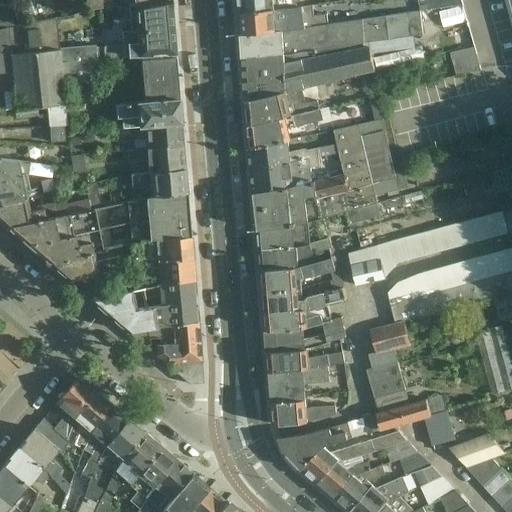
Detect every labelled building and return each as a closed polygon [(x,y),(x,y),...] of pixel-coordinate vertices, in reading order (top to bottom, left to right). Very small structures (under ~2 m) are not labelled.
[(112,0),(85,0),(87,10),(113,6),(112,0)] [(174,52),(169,0),(142,0),(128,3),(118,5),(118,10),(129,9),(131,31),(125,31),(126,44),(123,44),(123,45),(124,57),(174,52)] [(239,0),(241,13),(297,6),(297,5),(300,1),(300,0),(239,0)] [(416,12),(415,0),(355,8),(325,12),(325,14),(314,16),(313,13),(304,14),(303,7),(297,7),(297,6),(241,13),(242,34),(362,19),(416,12)] [(0,16),(12,15),(10,2),(0,3),(0,16)] [(423,35),(421,11),(416,12),(362,19),(242,34),(244,57),(285,52),(315,48),(315,50),(423,35)] [(0,29),(13,26),(12,15),(0,16),(0,29)] [(56,17),(13,26),(0,29),(0,73),(12,72),(13,90),(15,109),(46,106),(63,104),(64,104),(62,85),(59,48),(56,17)] [(95,45),(59,48),(62,85),(105,81),(103,59),(96,59),(95,47),(95,45)] [(123,45),(95,47),(96,59),(103,59),(118,57),(124,57),(123,45)] [(316,56),(315,50),(315,48),(285,52),(244,57),(246,102),(313,85),(375,69),(371,45),(316,56)] [(481,70),(476,51),(451,57),(456,76),(481,70)] [(176,75),(174,52),(124,57),(118,57),(119,66),(141,64),(143,78),(176,75)] [(12,72),(0,73),(0,92),(13,90),(12,72)] [(178,98),(176,75),(143,78),(144,101),(178,98)] [(313,85),(246,102),(248,126),(320,108),(318,101),(317,101),(313,85)] [(180,123),(178,98),(144,101),(115,103),(116,118),(129,117),(130,127),(131,127),(180,123)] [(65,125),(63,104),(46,106),(48,126),(61,125),(65,125)] [(323,121),(320,108),(248,126),(251,148),(288,140),(292,139),(290,130),(323,121)] [(394,162),(383,118),(334,130),(338,144),(340,154),(342,162),(345,174),(293,186),(254,192),(258,230),(291,227),(307,223),(348,212),(379,203),(377,195),(409,187),(402,160),(394,162)] [(182,146),(180,123),(131,127),(132,138),(141,137),(142,149),(182,146)] [(62,140),(61,125),(48,126),(50,141),(62,140)] [(70,138),(71,146),(72,155),(83,154),(82,136),(70,138)] [(289,152),(288,140),(251,148),(249,149),(251,170),(340,154),(338,144),(321,148),(307,151),(307,149),(289,152)] [(88,161),(101,159),(99,146),(86,147),(88,161)] [(184,168),(182,146),(142,149),(128,150),(129,162),(148,160),(148,172),(164,170),(184,168)] [(85,172),(83,154),(72,155),(72,165),(73,172),(85,172)] [(342,162),(340,154),(251,170),(254,192),(293,186),(291,173),(311,171),(311,168),(322,166),(342,162)] [(17,161),(4,159),(0,158),(0,205),(26,199),(17,161)] [(186,193),(184,168),(164,170),(148,172),(131,174),(132,187),(150,186),(151,196),(186,193)] [(105,189),(127,185),(125,171),(103,175),(105,189)] [(101,207),(96,182),(85,185),(90,209),(101,207)] [(190,236),(186,193),(151,196),(101,207),(90,209),(66,214),(5,226),(49,264),(92,251),(93,252),(129,244),(139,242),(139,241),(156,240),(190,236)] [(29,212),(26,199),(0,205),(0,221),(5,226),(66,214),(65,200),(43,205),(44,209),(29,212)] [(381,216),(379,203),(348,212),(351,224),(381,216)] [(511,208),(503,212),(349,254),(356,286),(385,279),(400,262),(508,233),(511,231),(511,208)] [(307,223),(291,227),(258,230),(260,250),(297,248),(309,244),(307,223)] [(194,280),(190,236),(156,240),(139,241),(139,242),(129,244),(130,263),(127,264),(129,289),(159,285),(159,283),(194,280)] [(329,238),(309,244),(297,248),(260,250),(262,270),(299,268),(332,258),(329,249),(332,248),(329,238)] [(511,248),(419,274),(398,284),(388,294),(391,305),(395,325),(404,322),(511,293),(511,248)] [(92,251),(49,264),(67,280),(103,270),(120,266),(118,256),(94,260),(93,252),(92,251)] [(332,258),(299,268),(262,270),(263,291),(301,289),(299,278),(305,277),(306,278),(334,270),(336,279),(343,277),(340,265),(334,266),(332,258)] [(67,280),(89,299),(92,296),(105,294),(103,270),(67,280)] [(105,294),(92,296),(89,299),(128,332),(162,325),(171,325),(170,323),(198,322),(194,280),(159,283),(159,285),(129,289),(105,294)] [(303,289),(301,289),(263,291),(265,313),(305,311),(328,304),(347,299),(343,287),(306,299),(306,300),(304,300),(303,289)] [(332,320),(328,304),(305,311),(265,313),(267,331),(299,330),(302,329),(323,323),(332,320)] [(349,324),(365,324),(364,311),(349,311),(349,324)] [(342,318),(332,320),(323,323),(325,333),(301,340),(299,330),(267,331),(268,352),(307,349),(309,349),(345,338),(342,318)] [(201,360),(198,322),(170,323),(171,325),(162,325),(128,332),(166,363),(184,362),(201,360)] [(404,322),(395,325),(370,332),(376,353),(394,348),(395,350),(410,345),(404,322)] [(398,360),(395,350),(394,348),(376,353),(369,354),(372,368),(366,369),(370,384),(402,375),(398,360)] [(309,358),(309,349),(307,349),(268,352),(270,372),(303,370),(329,366),(345,363),(343,352),(309,358)] [(203,383),(201,360),(184,362),(175,372),(186,381),(189,384),(203,383)] [(330,382),(329,366),(303,370),(270,372),(272,403),(305,400),(304,384),(330,382)] [(410,405),(406,390),(402,375),(370,384),(379,414),(410,405)] [(77,418),(73,416),(95,390),(78,376),(56,402),(67,412),(53,428),(68,440),(71,431),(77,418)] [(112,404),(95,390),(73,416),(77,418),(71,431),(78,434),(73,447),(74,448),(72,455),(80,457),(86,443),(91,431),(90,430),(112,404)] [(447,412),(443,396),(427,400),(431,416),(447,412)] [(306,409),(305,400),(272,403),(274,425),(307,422),(337,414),(336,407),(306,409)] [(431,416),(427,400),(410,405),(379,414),(312,433),(279,438),(286,453),(285,454),(301,470),(302,470),(324,447),(335,443),(425,418),(431,416)] [(127,418),(112,404),(90,430),(91,431),(100,438),(82,471),(92,476),(98,461),(106,444),(127,418)] [(452,429),(447,412),(431,416),(425,418),(430,435),(452,429)] [(42,418),(34,428),(24,440),(24,439),(18,447),(42,467),(66,494),(70,484),(57,472),(61,468),(54,461),(52,463),(49,459),(51,456),(57,449),(62,454),(68,440),(53,428),(42,418)] [(98,503),(109,479),(121,457),(143,431),(127,418),(106,444),(98,461),(92,476),(85,498),(98,503)] [(455,440),(452,429),(430,435),(433,446),(455,440)] [(139,471),(160,446),(143,431),(121,457),(109,479),(98,503),(94,511),(112,511),(114,510),(107,505),(115,494),(119,497),(129,484),(128,484),(139,471)] [(331,453),(324,447),(302,470),(318,484),(319,483),(341,458),(344,461),(362,455),(386,448),(407,440),(399,431),(331,453)] [(467,468),(490,458),(504,452),(488,434),(449,448),(467,468)] [(418,452),(407,440),(386,448),(391,463),(399,460),(418,452)] [(176,459),(160,446),(139,471),(128,484),(129,484),(137,491),(129,501),(137,508),(145,495),(176,459)] [(42,467),(18,447),(2,465),(27,485),(42,467)] [(431,466),(418,452),(399,460),(405,475),(415,472),(431,466)] [(364,463),(362,455),(344,461),(341,458),(319,483),(335,497),(356,472),(359,474),(371,470),(368,461),(364,463)] [(501,470),(490,458),(467,468),(483,486),(501,470)] [(170,499),(192,473),(176,459),(145,495),(137,508),(139,509),(136,511),(146,511),(160,490),(170,499)] [(384,464),(371,470),(359,474),(356,472),(335,497),(351,510),(373,486),(366,480),(373,477),(387,471),(384,464)] [(27,485),(2,465),(0,467),(0,494),(14,507),(22,498),(19,495),(27,485)] [(443,477),(431,466),(415,472),(422,487),(443,477)] [(510,479),(501,470),(483,486),(492,496),(510,479)] [(192,473),(170,499),(160,511),(188,511),(209,487),(192,473)] [(400,497),(410,493),(403,476),(381,486),(376,482),(373,486),(351,510),(353,511),(378,511),(389,499),(392,502),(400,497)] [(456,491),(443,477),(422,487),(431,504),(442,499),(456,491)] [(511,498),(511,481),(510,479),(492,496),(502,507),(511,498)] [(216,511),(225,501),(209,487),(188,511),(216,511)] [(456,511),(470,506),(456,491),(442,499),(448,511),(456,511)] [(10,511),(14,507),(0,494),(0,511),(4,511),(5,511),(4,511),(10,511)] [(38,494),(35,501),(41,506),(40,507),(47,511),(59,511),(38,494)] [(411,511),(414,511),(400,497),(392,502),(389,499),(378,511),(411,511)] [(511,511),(511,498),(502,507),(507,511),(511,511)] [(28,511),(38,511),(40,507),(41,506),(35,501),(34,501),(28,511)] [(225,501),(216,511),(239,511),(227,501),(226,502),(225,501)]
